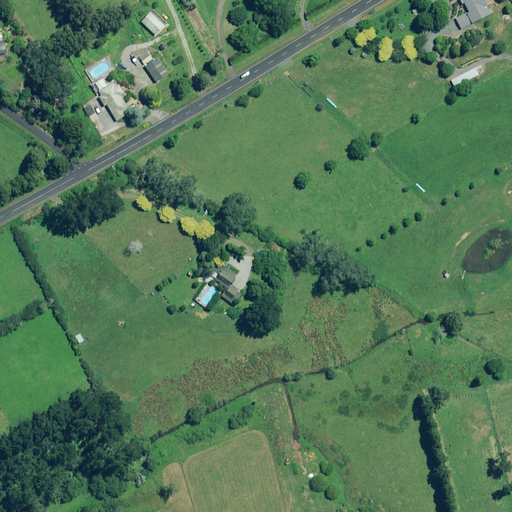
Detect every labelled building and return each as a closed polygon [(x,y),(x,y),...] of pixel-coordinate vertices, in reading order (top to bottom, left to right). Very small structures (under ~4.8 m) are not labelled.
[(460,29),(491,14),(486,5),(487,4),(484,0),(459,0),(461,4),(463,3),(468,12),(455,19),(460,29)] [(164,31),(169,25),(151,9),(140,22),(155,36),(162,29),(164,31)] [(506,11),(501,13),(506,23),(511,20),(511,13),(508,16),(506,11)] [(157,56),(143,65),(156,83),(169,73),(157,56)] [(478,76),(475,68),(450,80),(454,88),(478,76)] [(106,105),(116,121),(125,115),(123,112),(128,109),(120,96),(124,94),(119,85),(115,87),(112,82),(97,91),(101,96),(99,97),(104,106),(106,105)] [(90,105),(83,109),(88,118),(95,114),(90,105)] [(229,284),(236,274),(219,262),(213,271),(218,275),(214,279),(227,288),(229,284)] [(227,288),(221,296),(234,305),(242,293),(229,284),(227,288)] [(79,333),(74,337),(79,344),(84,341),(79,333)]
